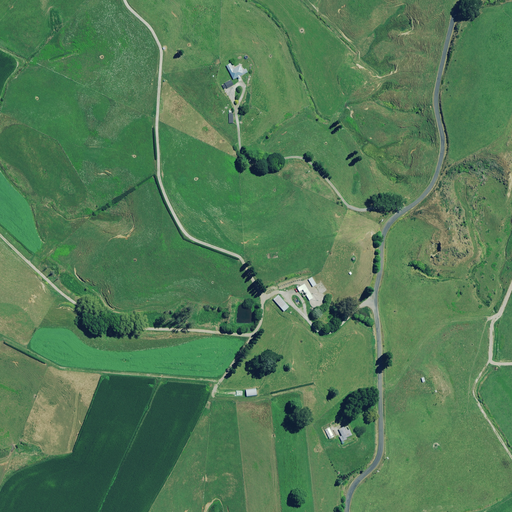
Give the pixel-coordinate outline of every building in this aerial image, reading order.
[(244,74),(240,65),(233,69),(231,66),(227,68),(233,79),(235,78),(237,82),(243,79),(241,75),(244,74)] [(313,298),(304,284),(297,288),(299,292),(302,290),(309,300),(313,298)] [(288,307),(278,295),(273,299),(283,311),(288,307)] [(346,432),(343,427),(338,430),(341,436),(339,437),(341,441),(346,439),(346,438),(351,435),(349,430),(346,432)] [(333,437),(329,428),(325,430),(329,439),(333,437)]
